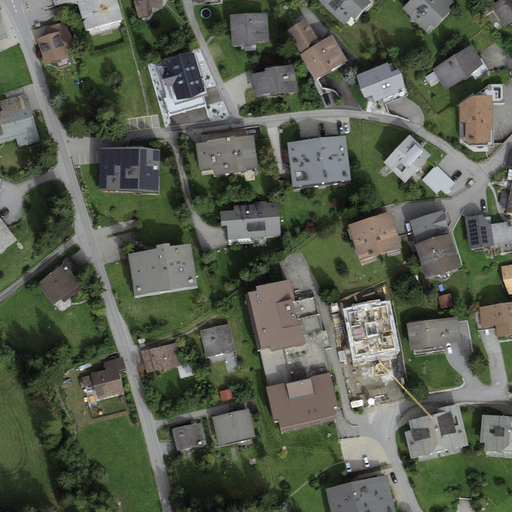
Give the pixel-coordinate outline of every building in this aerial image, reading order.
[(112,0),(55,0),(57,6),(73,1),(85,39),(121,28),(112,0)] [(134,0),(135,9),(159,8),(158,0),(134,0)] [(372,0),(322,0),(351,25),(372,0)] [(450,6),(443,0),(412,0),(402,11),(425,33),(450,6)] [(511,0),(498,0),(491,5),(503,26),(511,20),(511,0)] [(262,16),(227,18),(228,47),(263,45),(262,16)] [(301,23),(284,33),(313,82),(341,65),(326,39),(314,45),(301,23)] [(59,34),(36,41),(44,65),(67,58),(59,34)] [(469,48),(433,70),(445,89),(480,66),(469,48)] [(194,64),(158,65),(159,84),(177,84),(178,100),(195,100),(194,64)] [(251,77),(253,97),(293,92),(290,68),(260,72),(260,76),(251,77)] [(356,80),(363,99),(390,89),(383,70),(356,80)] [(491,86),(492,104),(505,104),(504,86),(491,86)] [(491,144),(487,99),(458,101),(462,147),(491,144)] [(0,114),(0,137),(14,133),(17,145),(33,141),(21,100),(0,106),(2,114),(0,114)] [(404,183),(427,159),(405,138),(382,163),(404,183)] [(340,140),(283,146),(288,188),(345,182),(340,140)] [(247,142),(192,147),(195,172),(208,171),(209,175),(240,172),(239,168),(249,167),(247,142)] [(506,213),(511,213),(511,149),(506,168),(511,168),(511,181),(509,195),(501,193),(499,205),(502,206),(502,209),(506,209),(506,213)] [(154,157),(98,154),(96,191),(152,194),(154,157)] [(441,189),(446,194),(455,186),(438,167),(422,182),(434,195),(441,189)] [(223,204),(225,242),(277,239),(275,201),(223,204)] [(442,211),(410,222),(417,244),(415,244),(425,278),(460,267),(442,211)] [(390,212),(347,225),(359,262),(402,248),(390,212)] [(511,220),(489,224),(482,215),(464,218),(469,251),(497,247),(498,254),(511,252),(511,220)] [(0,250),(11,242),(0,228),(0,250)] [(124,258),(130,298),(191,289),(185,250),(124,258)] [(502,280),(508,295),(511,294),(511,264),(501,266),(502,280)] [(58,267),(37,285),(52,303),(73,285),(58,267)] [(281,431),(337,418),(335,408),(339,407),(326,351),(332,349),(328,329),(323,330),(315,296),(296,300),(291,279),(257,287),(258,291),(248,293),(261,349),(259,349),(268,387),(266,387),(274,420),(278,419),(281,431)] [(511,303),(511,302),(478,307),(480,328),(495,326),(496,338),(511,335),(511,303)] [(407,324),(410,350),(446,345),(446,343),(460,341),(457,317),(407,324)] [(226,327),(200,334),(206,357),(232,351),(226,327)] [(141,354),(146,374),(181,365),(176,345),(141,354)] [(350,361),(353,385),(386,381),(383,357),(350,361)] [(88,378),(95,402),(122,395),(115,371),(88,378)] [(444,418),(408,426),(410,436),(406,437),(410,460),(464,449),(456,411),(443,414),(444,418)] [(243,412),(210,420),(217,446),(249,438),(243,412)] [(511,422),(482,420),(480,442),(483,442),(482,455),(511,456),(511,422)] [(199,426),(171,434),(176,452),(204,444),(199,426)] [(335,511),(391,511),(385,479),(331,489),(335,511)]
